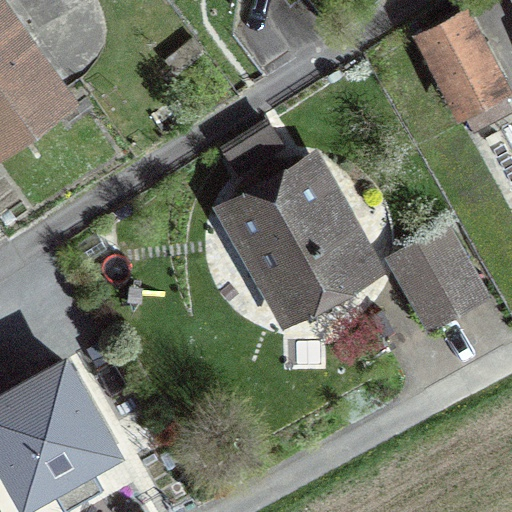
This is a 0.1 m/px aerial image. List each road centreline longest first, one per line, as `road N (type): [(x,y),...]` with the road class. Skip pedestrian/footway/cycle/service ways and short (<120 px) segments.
road 1 (residential): [(0,262),(400,0)]
road 2 (track): [(231,511),(511,360)]
